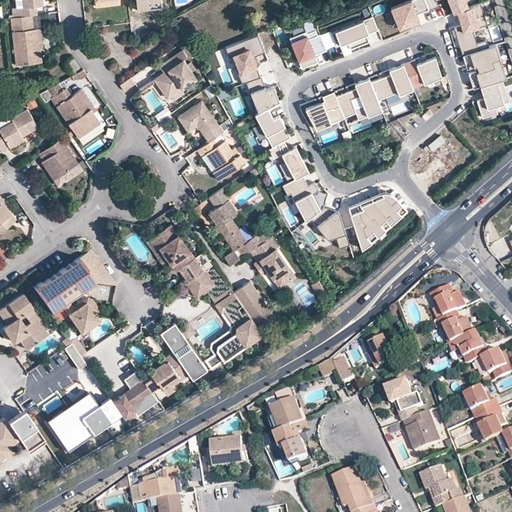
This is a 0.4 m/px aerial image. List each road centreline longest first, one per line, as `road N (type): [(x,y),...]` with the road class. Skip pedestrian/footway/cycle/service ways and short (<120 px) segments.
road 1 (residential): [(399,174),(349,186),(333,181),(294,100),(305,81),(430,36),(456,84),(455,103),(401,157)]
road 2 (secondary): [(349,325),(30,511)]
road 3 (residential): [(138,144),(131,118),(73,39),(69,0)]
road 4 (secondary): [(443,225),(350,315),(349,325)]
road 5 (secondary): [(349,325),(454,237)]
road 6 (residential): [(107,201),(137,214),(165,196),(165,163),(138,144)]
